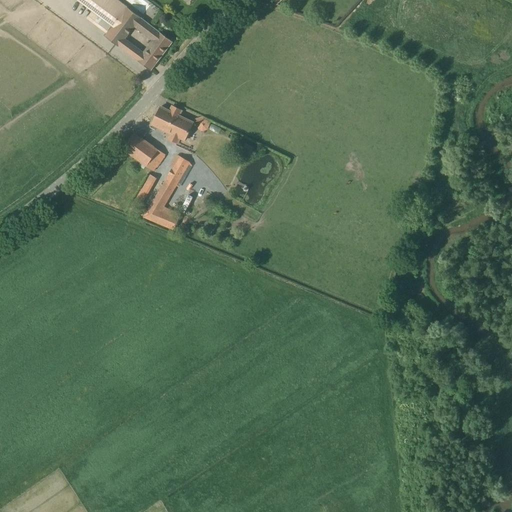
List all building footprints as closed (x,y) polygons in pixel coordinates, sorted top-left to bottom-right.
[(77,0),(112,26),(106,35),(125,50),(151,71),(173,42),(127,6),(119,0),(77,0)] [(178,116),(181,110),(172,106),(170,111),(160,107),(156,116),(186,130),(191,121),(178,116)] [(182,139),(186,130),(156,116),(152,124),(169,133),(167,139),(174,143),(177,136),(182,139)] [(200,120),(197,124),(199,129),(203,131),(208,129),(210,125),(208,121),(204,119),(200,120)] [(154,170),(165,155),(157,149),(134,134),(123,149),(146,164),(154,170)] [(242,151),(250,154),(251,153),(255,155),(257,150),(253,148),(254,147),(246,143),(242,151)] [(173,229),(179,217),(162,210),(190,161),(179,156),(144,216),(173,229)] [(148,174),(145,180),(153,184),(156,178),(148,174)]
